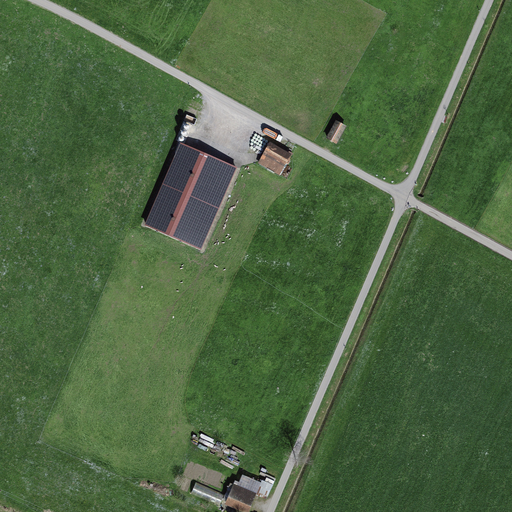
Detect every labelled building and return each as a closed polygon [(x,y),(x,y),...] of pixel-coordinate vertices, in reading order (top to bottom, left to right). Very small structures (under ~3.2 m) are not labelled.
[(347,125),(336,119),(326,137),(337,143),(347,125)] [(270,140),(258,163),(280,175),(292,152),(270,140)] [(238,166),(180,141),(144,224),(202,249),(238,166)] [(235,479),(233,483),(256,492),(255,495),(267,500),(273,484),(262,480),(261,482),(242,474),(239,481),(235,479)] [(233,483),(225,504),(245,511),(248,511),(255,495),(256,492),(233,483)]
